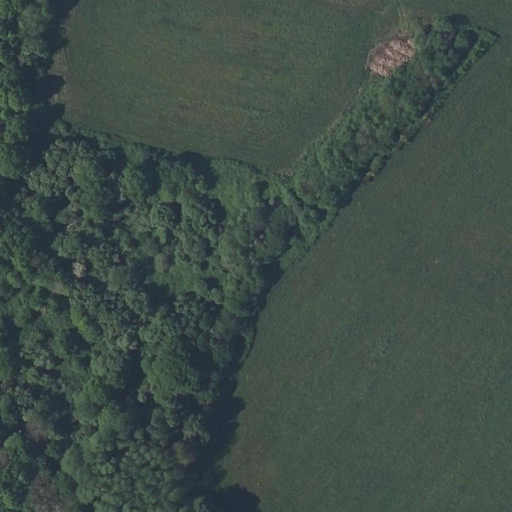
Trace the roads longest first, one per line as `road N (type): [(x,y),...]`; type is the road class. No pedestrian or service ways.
road 1 (track): [(391,5),(367,85),(335,135),(298,171),(299,191),(324,213),(511,296)]
road 2 (track): [(390,0),(511,37)]
